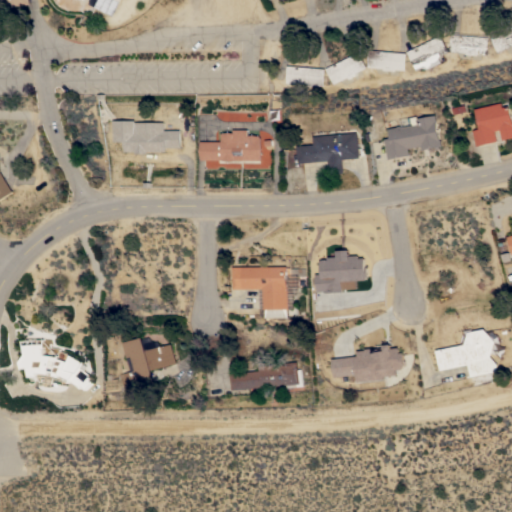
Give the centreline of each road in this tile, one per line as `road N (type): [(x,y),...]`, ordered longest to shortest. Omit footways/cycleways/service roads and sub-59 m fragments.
road 1 (residential): [(0,249),(16,262),(95,212),(331,204),(511,167)]
road 2 (residential): [(0,423),(301,426),(511,399)]
road 3 (residential): [(210,206),(212,328)]
